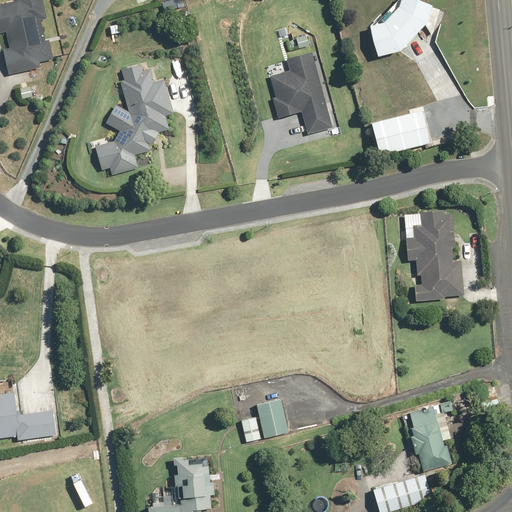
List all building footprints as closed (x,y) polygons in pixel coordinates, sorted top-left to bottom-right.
[(0,51),(5,75),(38,68),(37,61),(52,58),(48,40),(43,41),(38,19),(45,18),(40,0),(19,0),(0,4),(0,33),(4,32),(7,47),(0,51)] [(183,0),(169,0),(160,3),(167,24),(189,16),(183,0)] [(380,24),(365,28),(374,59),(397,52),(422,26),(428,8),(403,0),(399,0),(396,8),(380,24)] [(118,22),(108,24),(110,37),(121,34),(118,22)] [(293,37),(296,48),(309,45),(305,33),(293,37)] [(269,98),(274,118),(300,111),(305,132),(329,126),(309,53),(287,59),(291,71),(269,77),(274,96),(269,98)] [(140,63),(120,69),(123,79),(118,81),(126,111),(115,105),(104,123),(118,130),(112,140),(92,145),(99,172),(107,170),(109,176),(137,169),(134,154),(149,150),(148,146),(157,133),(168,130),(163,114),(171,112),(162,79),(152,81),(149,69),(142,71),(140,63)] [(395,82),(392,69),(361,77),(364,89),(395,82)] [(33,87),(19,91),(22,100),(36,96),(33,87)] [(419,110),(368,123),(375,152),(377,158),(428,145),(419,110)] [(409,283),(411,300),(444,298),(443,294),(461,293),(458,260),(450,261),(449,246),(453,246),(451,213),(445,213),(444,207),(398,210),(402,262),(411,261),(413,278),(417,277),(418,283),(409,283)] [(493,384),(476,389),(481,408),(499,403),(493,384)] [(0,437),(16,435),(16,439),(53,434),(50,409),(15,413),(12,391),(0,392),(0,437)] [(240,421),(245,440),(286,431),(278,398),(254,404),(257,417),(240,421)] [(400,412),(418,473),(452,463),(447,446),(441,448),(439,439),(448,436),(442,414),(452,410),(449,398),(400,412)] [(145,501),(145,511),(198,511),(199,508),(210,507),(210,496),(216,495),(215,481),(209,482),(207,455),(172,458),(172,465),(176,465),(176,473),(171,474),(173,492),(161,493),(161,500),(145,501)] [(371,489),(377,511),(384,511),(431,499),(424,474),(371,489)]
